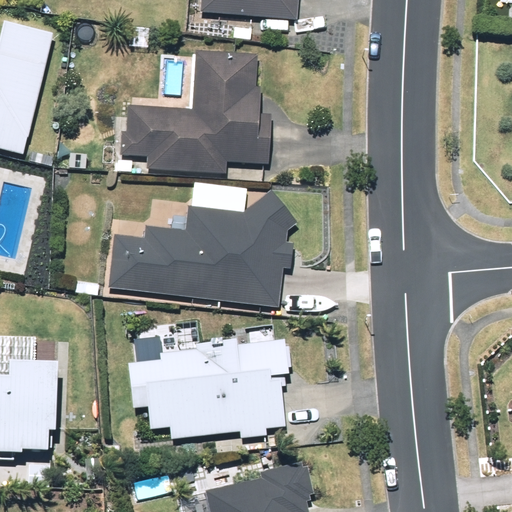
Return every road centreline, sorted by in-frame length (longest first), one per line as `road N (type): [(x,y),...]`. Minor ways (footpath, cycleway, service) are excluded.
road 1 (tertiary): [(406,275),(407,0)]
road 2 (tertiary): [(426,511),(406,275)]
